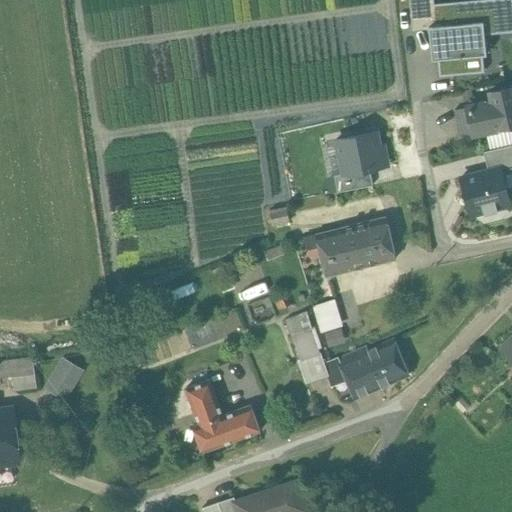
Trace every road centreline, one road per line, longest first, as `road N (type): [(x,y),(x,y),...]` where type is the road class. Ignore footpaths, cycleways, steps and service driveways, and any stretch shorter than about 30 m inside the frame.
road 1 (residential): [(511,288),(427,387),(384,412),(199,475),(148,511)]
road 2 (residential): [(511,237),(457,232),(440,209),(413,10)]
